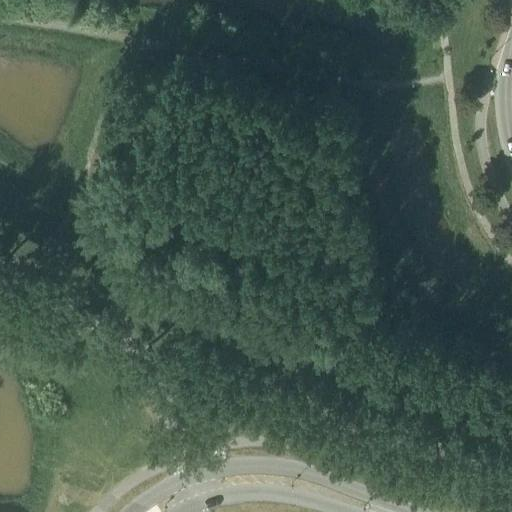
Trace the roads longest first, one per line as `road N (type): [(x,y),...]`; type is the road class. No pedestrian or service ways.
road 1 (unclassified): [(194,478),(124,351),(85,317),(0,286)]
road 2 (tertiary): [(377,511),(357,491),(274,467),(194,478)]
road 3 (tertiary): [(203,502),(288,498),(333,511)]
